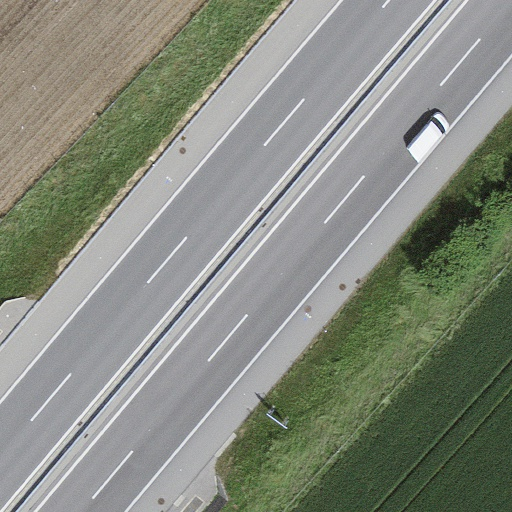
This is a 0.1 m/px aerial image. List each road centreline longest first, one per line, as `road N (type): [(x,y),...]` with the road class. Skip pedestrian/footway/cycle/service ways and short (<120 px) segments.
road 1 (motorway): [(81,511),(511,1)]
road 2 (motorway): [(387,0),(0,456)]
